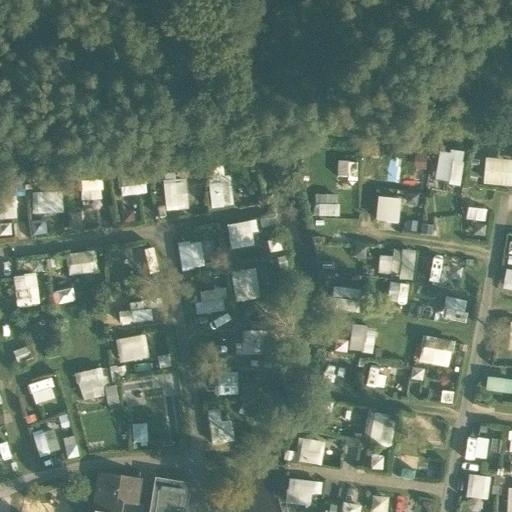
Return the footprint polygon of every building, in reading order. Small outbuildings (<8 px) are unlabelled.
[(442,156),(438,175),(457,178),(460,159),(442,156)] [(511,158),(485,157),(483,184),(511,186),(511,174),(511,158)] [(357,178),(357,161),(336,161),(336,178),(357,178)] [(115,179),(122,199),(146,191),(139,171),(115,179)] [(212,208),(233,206),(229,171),(208,174),(212,208)] [(397,187),(398,173),(379,172),(378,186),(397,187)] [(166,212),(189,208),(184,178),(161,181),(166,212)] [(80,210),(103,207),(100,184),(77,187),(80,210)] [(31,214),(62,213),(62,191),(31,192),(31,214)] [(312,215),(338,216),(338,194),(312,194),(312,215)] [(375,221),(399,223),(401,198),(378,196),(375,221)] [(466,218),(485,218),(485,198),(467,198),(466,218)] [(13,204),(0,206),(2,218),(15,217),(13,204)] [(31,221),(32,234),(54,233),(53,220),(31,221)] [(225,225),(229,249),(250,245),(248,232),(256,231),(254,220),(225,225)] [(178,243),(179,269),(202,268),(201,242),(178,243)] [(130,249),(133,267),(157,264),(155,246),(130,249)] [(393,248),(392,257),(378,255),(375,273),(412,279),(416,252),(393,248)] [(67,274),(97,272),(95,250),(66,252),(67,274)] [(432,259),(428,280),(447,284),(451,263),(432,259)] [(231,271),(235,302),(260,298),(255,267),(231,271)] [(511,290),(511,269),(505,268),(501,287),(511,290)] [(16,307),(40,304),(36,273),(12,276),(16,307)] [(330,311),(358,310),(358,287),(330,288),(330,311)] [(223,288),(196,291),(199,314),(226,311),(223,288)] [(108,297),(109,321),(139,319),(138,296),(108,297)] [(463,323),(468,301),(445,296),(440,318),(463,323)] [(372,349),(373,328),(343,326),(343,347),(372,349)] [(274,354),(273,330),(238,331),(239,355),(274,354)] [(118,363),(148,358),(144,334),(114,339),(118,363)] [(449,367),(453,340),(422,335),(417,362),(449,367)] [(76,371),(79,398),(106,395),(108,405),(118,403),(113,367),(76,371)] [(511,379),(486,376),(484,390),(511,393),(511,379)] [(27,385),(32,404),(56,398),(50,378),(27,385)] [(234,440),(231,420),(221,422),(219,409),(205,411),(212,444),(234,440)] [(375,414),(370,435),(387,439),(392,418),(375,414)] [(33,434),(39,457),(61,451),(55,428),(33,434)] [(67,457),(77,456),(75,436),(65,437),(67,457)] [(498,460),(502,442),(476,436),(472,455),(498,460)] [(290,461),(321,464),(323,441),(292,438),(290,461)] [(0,460),(12,457),(7,441),(0,443),(0,460)] [(401,455),(397,475),(417,479),(421,459),(401,455)] [(99,474),(93,511),(121,511),(123,506),(135,508),(135,506),(139,480),(99,474)] [(467,475),(466,498),(488,499),(489,476),(467,475)] [(150,511),(149,511),(148,511),(185,511),(190,485),(154,479),(150,501),(157,502),(155,511),(150,511)] [(310,493),(321,493),(321,481),(287,479),(286,504),(309,505),(310,493)] [(372,495),(371,511),(379,511),(386,511),(388,497),(372,495)] [(362,511),(364,506),(342,501),(339,511),(362,511)]
